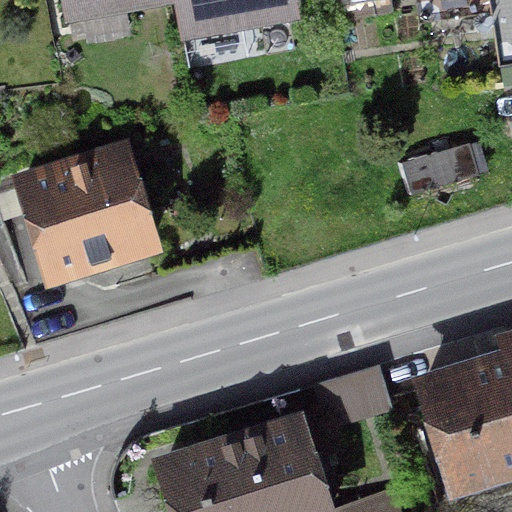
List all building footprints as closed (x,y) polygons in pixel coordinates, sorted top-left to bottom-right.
[(137,0),(80,0),(82,10),(137,0)] [(193,0),(198,27),(286,11),(283,0),(193,0)] [(125,137),(13,174),(49,286),(162,249),(125,137)] [(511,365),(459,382),(497,501),(511,496),(511,365)] [(377,511),(345,413),(194,463),(210,511),(377,511)]
